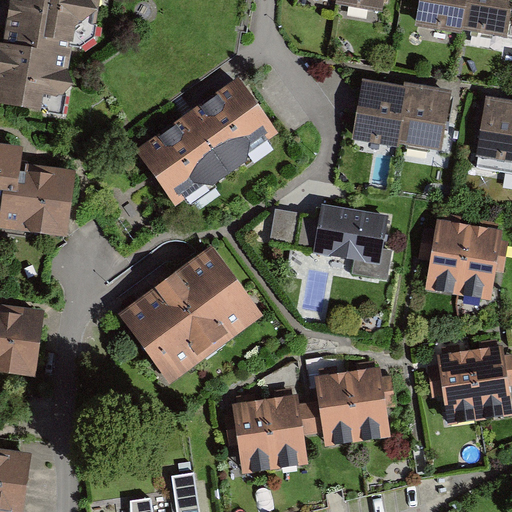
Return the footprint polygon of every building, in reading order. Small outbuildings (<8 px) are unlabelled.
[(103,0),(23,0),(23,6),(14,5),(7,47),(0,45),(0,105),(63,116),(79,22),(99,25),(103,0)] [(321,0),(341,3),(340,10),(386,18),(389,0),(321,0)] [(463,0),(421,0),(415,32),(463,41),(464,37),(468,14),(461,13),(463,0)] [(464,37),(507,45),(511,17),(511,0),(463,0),(461,13),(468,14),(464,37)] [(241,85),(139,155),(178,211),(280,141),(241,85)] [(363,85),(352,146),(399,154),(400,150),(404,127),(398,126),(404,92),(363,85)] [(404,92),(398,126),(404,127),(400,150),(443,157),(453,96),(405,88),(404,92)] [(476,159),(479,160),(478,168),(511,174),(511,103),(487,99),(476,159)] [(27,151),(0,147),(0,214),(6,215),(3,237),(72,246),(81,173),(27,151)] [(315,256),(356,263),(354,275),(388,281),(393,252),(383,251),(389,218),(323,206),(321,218),(315,253),(315,256)] [(321,218),(276,210),(270,245),(315,253),(321,218)] [(459,297),(471,227),(438,222),(426,292),(459,297)] [(471,227),(459,297),(492,303),(503,233),(471,227)] [(214,251),(121,320),(170,387),(264,319),(214,251)] [(0,377),(36,383),(45,317),(0,310),(0,377)] [(511,418),(511,403),(510,390),(511,389),(511,355),(505,356),(503,348),(438,358),(439,366),(427,368),(433,401),(444,400),(448,429),(511,418)] [(235,418),(227,419),(231,452),(240,450),(243,479),(311,471),(308,440),(324,438),(326,450),(393,442),(390,414),(399,413),(395,380),(384,381),(383,374),(317,382),(320,407),(299,410),(298,401),(234,409),(235,418)] [(0,511),(26,511),(35,458),(0,453),(0,511)] [(198,511),(195,485),(174,487),(177,511),(153,511),(153,509),(134,511),(198,511)]
